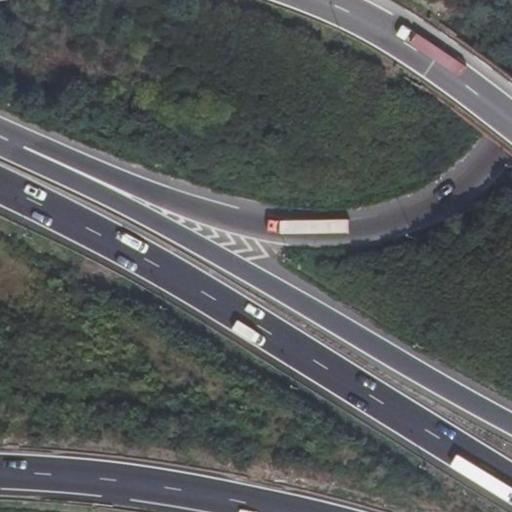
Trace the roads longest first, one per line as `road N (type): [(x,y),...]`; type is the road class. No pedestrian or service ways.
road 1 (motorway): [(0,186),(103,233),(511,486)]
road 2 (trunk): [(511,430),(139,213),(0,143)]
road 3 (motorway): [(511,137),(460,195),(402,228),(330,239),(234,224),(0,135)]
road 4 (motorway): [(511,127),(433,64),(316,0)]
road 5 (motorway): [(0,488),(115,489),(219,511)]
